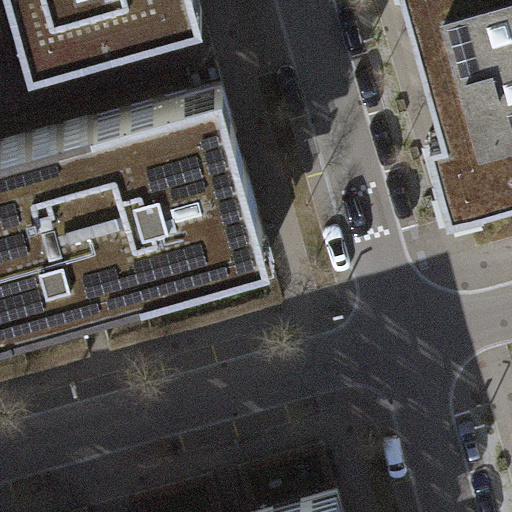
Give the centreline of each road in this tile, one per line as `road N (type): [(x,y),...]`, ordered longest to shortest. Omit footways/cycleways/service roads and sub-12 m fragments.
road 1 (residential): [(405,338),(0,451)]
road 2 (residential): [(311,0),(405,338)]
road 3 (residential): [(405,338),(454,511)]
